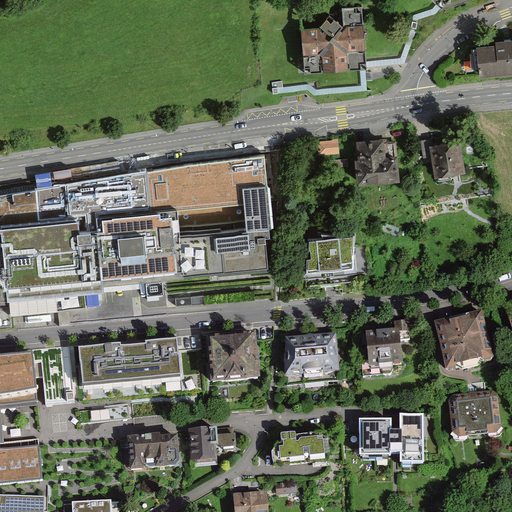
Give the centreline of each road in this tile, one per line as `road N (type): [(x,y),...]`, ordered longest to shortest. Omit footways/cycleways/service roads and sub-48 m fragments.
road 1 (residential): [(0,339),(419,300),(511,273)]
road 2 (secondary): [(0,168),(419,104)]
road 3 (residential): [(262,422),(119,431)]
road 4 (residential): [(419,104),(418,83),(439,49),(511,10)]
road 5 (residential): [(162,511),(240,467),(262,422)]
